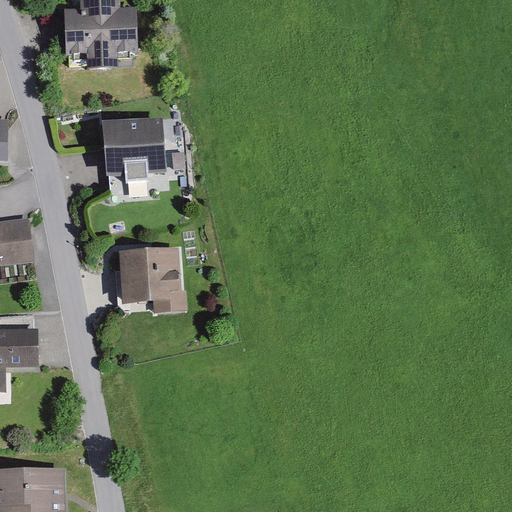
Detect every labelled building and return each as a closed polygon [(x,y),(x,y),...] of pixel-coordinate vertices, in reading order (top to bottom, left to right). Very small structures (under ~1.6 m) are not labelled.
[(60,12),(61,59),(87,58),(87,72),(112,71),(111,57),(137,56),(135,13),(120,13),(120,5),(74,6),(74,12),(60,12)] [(160,125),(99,128),(101,179),(162,176),(160,125)] [(0,266),(35,261),(30,225),(0,229),(0,266)] [(175,257),(116,261),(119,312),(151,310),(151,320),(189,318),(188,301),(178,301),(175,257)] [(0,395),(0,393),(0,373),(38,372),(37,334),(0,335),(0,395)] [(60,511),(61,477),(0,476),(0,511),(60,511)]
